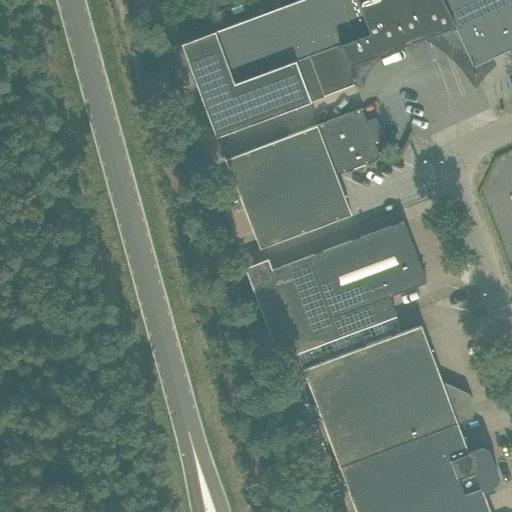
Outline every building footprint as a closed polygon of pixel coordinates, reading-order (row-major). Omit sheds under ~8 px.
[(453,26),(440,0),(295,0),(180,44),(215,137),(324,96),(324,95),(361,81),(360,79),(354,82),(347,65),(453,26)] [(511,0),(440,0),(453,26),(472,66),(508,49),(509,52),(509,54),(511,52),(511,0)] [(225,160),(259,250),(350,215),(335,175),(375,160),(378,153),(361,108),(225,160)] [(426,282),(403,221),(271,270),(267,259),(244,267),(278,360),(377,323),(369,303),(426,282)] [(302,369),(338,466),(456,422),(470,417),(473,410),(467,394),(460,391),(447,396),(420,325),(302,369)] [(338,466),(355,511),(489,511),(481,490),(494,485),(498,477),(488,450),(481,447),(467,452),(456,422),(338,466)]
